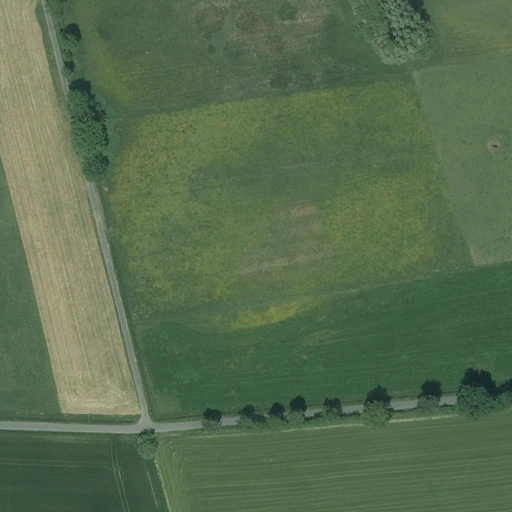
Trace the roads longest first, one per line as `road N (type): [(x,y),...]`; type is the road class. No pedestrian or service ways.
road 1 (residential): [(149,428),(42,0)]
road 2 (unclassified): [(149,428),(511,394)]
road 3 (unclassified): [(0,425),(149,428)]
